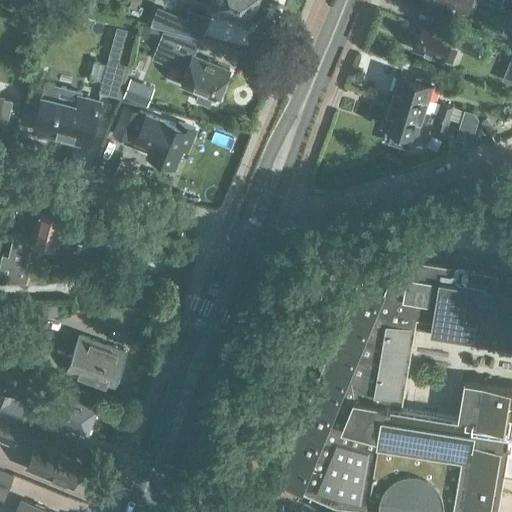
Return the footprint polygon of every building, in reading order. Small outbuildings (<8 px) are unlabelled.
[(27,3),(17,0),(10,0),(8,8),(23,13),(27,3)] [(200,0),(199,3),(210,8),(212,4),(248,18),(249,16),(253,14),(256,7),(254,3),(255,0),(200,0)] [(511,0),(443,0),(467,9),(473,12),(477,0),(496,0),(501,2),(501,0),(511,0)] [(183,29),(190,13),(161,1),(154,17),(183,29)] [(459,34),(453,32),(453,31),(445,28),(444,30),(427,23),(424,31),(421,30),(414,46),(429,52),(428,54),(442,60),(448,44),(454,46),(454,47),(479,56),(484,43),(459,33),(459,34)] [(164,29),(157,46),(180,55),(176,66),(186,70),(181,82),(199,89),(195,99),(209,105),(213,95),(215,96),(217,91),(221,92),(230,69),(195,55),(201,39),(164,29)] [(130,63),(110,58),(109,57),(102,81),(124,87),(130,63)] [(399,75),(391,99),(424,109),(432,84),(430,84),(431,79),(417,75),(415,79),(399,75)] [(43,95),(35,129),(89,143),(100,100),(80,95),(81,89),(47,81),(43,95)] [(0,119),(9,121),(14,98),(3,96),(0,95),(0,119)] [(424,109),(391,99),(384,125),(393,128),(389,140),(409,147),(413,134),(416,135),(420,122),(433,126),(437,113),(424,109)] [(441,100),(437,113),(451,117),(455,106),(455,104),(441,100)] [(126,104),(116,128),(130,134),(132,129),(140,132),(137,138),(153,144),(149,153),(162,159),(161,161),(171,166),(172,163),(174,164),(182,146),(185,139),(190,141),(195,128),(179,121),(178,125),(164,119),(163,119),(126,104)] [(466,108),(462,120),(456,137),(472,142),(479,117),(475,111),(466,108)] [(451,117),(437,113),(433,126),(447,130),(451,117)] [(40,209),(33,238),(14,234),(9,254),(3,253),(0,264),(0,280),(7,282),(29,281),(37,250),(39,250),(41,242),(57,246),(58,243),(72,246),(76,229),(62,226),(65,215),(40,209)] [(359,282),(276,480),(302,490),(298,501),(324,511),(366,511),(367,509),(367,507),(380,510),(381,511),(497,511),(505,467),(511,468),(511,426),(511,424),(511,387),(466,380),(459,417),(401,407),(416,317),(433,320),(431,331),(511,344),(511,291),(495,289),(497,274),(399,258),(384,292),(359,282)] [(46,315),(58,314),(57,304),(45,305),(46,315)] [(57,348),(52,363),(67,368),(113,385),(126,350),(81,333),(73,354),(57,348)] [(16,334),(10,351),(41,362),(47,345),(16,334)] [(47,345),(41,362),(51,366),(52,363),(57,348),(47,345)] [(100,399),(53,379),(39,413),(86,432),(100,399)] [(0,390),(0,413),(25,424),(33,404),(0,390)] [(0,413),(0,439),(15,446),(21,433),(25,424),(0,413)] [(40,435),(33,452),(27,464),(73,483),(85,454),(40,435)] [(0,503),(2,504),(15,474),(0,467),(0,503)] [(56,511),(21,497),(15,511),(56,511)]
